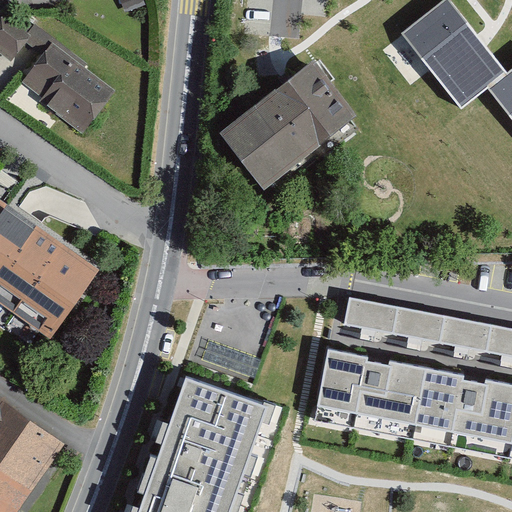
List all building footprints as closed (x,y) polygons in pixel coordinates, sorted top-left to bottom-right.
[(120,0),(126,12),(145,4),(143,0),(120,0)] [(506,73),(448,0),(443,0),(403,31),(462,108),(506,73)] [(34,32),(11,16),(0,32),(0,50),(15,60),(34,32)] [(110,95),(54,51),(28,85),(84,128),(110,95)] [(353,117),(313,66),(228,133),(269,184),(353,117)] [(511,69),(489,87),(511,116),(511,69)] [(101,274),(0,204),(0,298),(56,338),(101,274)] [(511,329),(349,298),(344,324),(511,356),(511,329)] [(511,385),(329,350),(315,420),(511,458),(511,385)] [(233,511),(270,408),(187,379),(138,511),(233,511)] [(0,511),(16,511),(64,444),(0,398),(0,511)]
